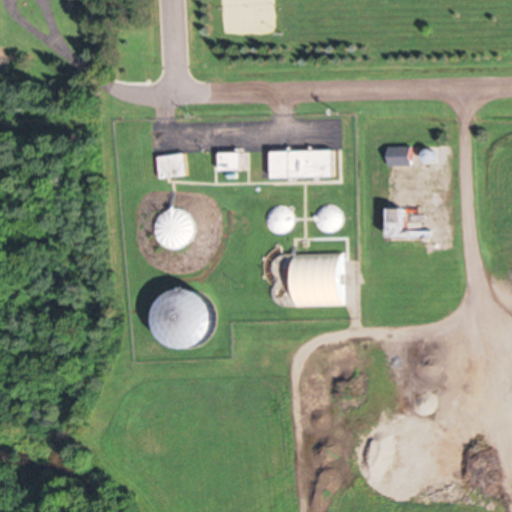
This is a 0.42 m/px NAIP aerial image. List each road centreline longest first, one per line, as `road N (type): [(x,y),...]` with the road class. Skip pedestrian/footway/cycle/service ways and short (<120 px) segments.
road 1 (residential): [(112,87),(142,95),(511,86)]
road 2 (residential): [(481,313),(465,225),(466,87)]
